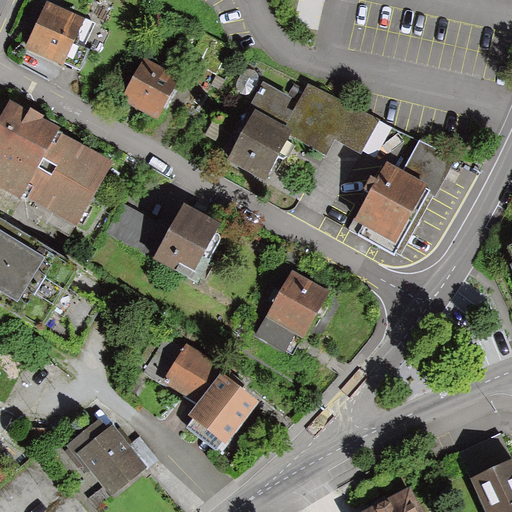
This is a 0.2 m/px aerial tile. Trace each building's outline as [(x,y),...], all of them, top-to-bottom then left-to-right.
[(83,22),(47,5),(25,49),(61,67),(83,22)] [(181,81),(144,62),(123,103),(160,122),(181,81)] [(254,102),(248,113),(221,164),(255,182),(282,132),(327,155),(335,139),(369,157),(384,128),(308,88),(295,113),(287,109),(292,99),(264,84),(254,102)] [(0,185),(21,198),(59,135),(2,101),(0,104),(0,185)] [(59,135),(21,198),(72,228),(109,165),(59,135)] [(391,176),(358,237),(398,258),(430,197),(391,176)] [(125,213),(110,242),(152,264),(191,284),(219,228),(180,209),(167,234),(125,213)] [(0,300),(30,316),(55,269),(0,239),(0,300)] [(315,315),(277,294),(252,338),(291,360),(315,315)] [(180,344),(161,377),(200,400),(220,367),(180,344)] [(224,375),(192,418),(223,442),(255,398),(224,375)] [(103,417),(62,452),(106,503),(147,468),(103,417)] [(511,511),(511,456),(470,478),(487,511),(511,511)] [(425,511),(416,491),(371,511),(425,511)]
